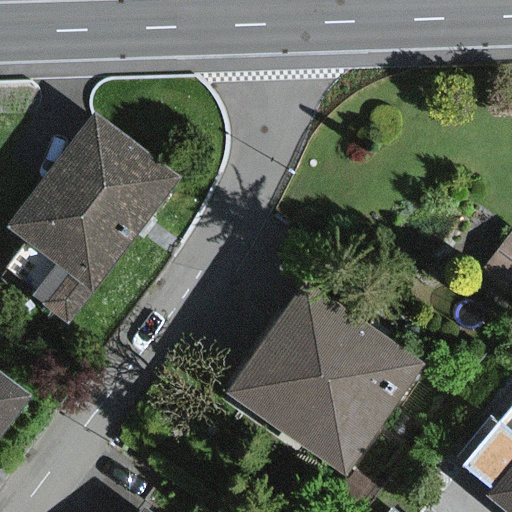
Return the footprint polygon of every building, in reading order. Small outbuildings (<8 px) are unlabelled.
[(98,132),(25,227),(92,279),(165,183),(98,132)] [(511,267),(511,236),(497,257),(511,267)] [(305,291),(226,397),(327,472),(406,366),(305,291)] [(0,426),(23,395),(0,378),(0,426)] [(511,511),(511,465),(486,496),(504,511),(511,511)]
